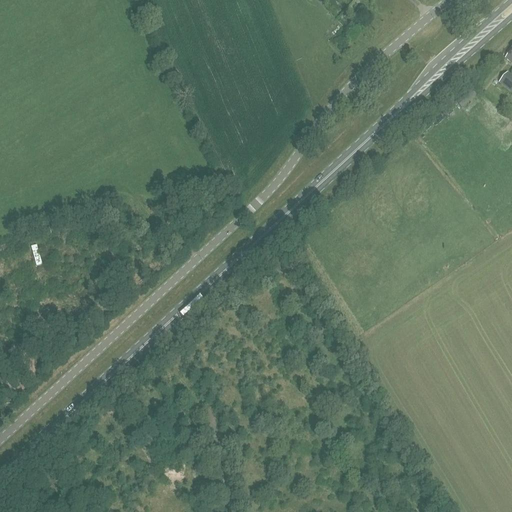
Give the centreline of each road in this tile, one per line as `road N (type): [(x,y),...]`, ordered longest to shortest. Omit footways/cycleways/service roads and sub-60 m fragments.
road 1 (unclassified): [(0,438),(256,205),(339,98),(447,0)]
road 2 (primary): [(0,476),(435,77)]
